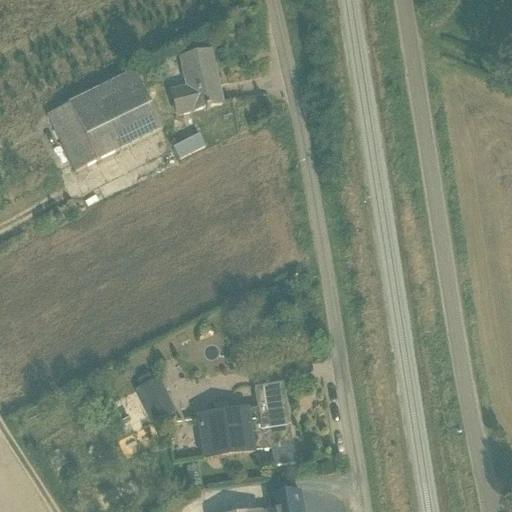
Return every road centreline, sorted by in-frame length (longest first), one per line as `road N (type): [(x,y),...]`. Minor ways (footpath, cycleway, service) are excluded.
road 1 (unclassified): [(492,511),(399,0)]
road 2 (unclassified): [(360,511),(272,0)]
